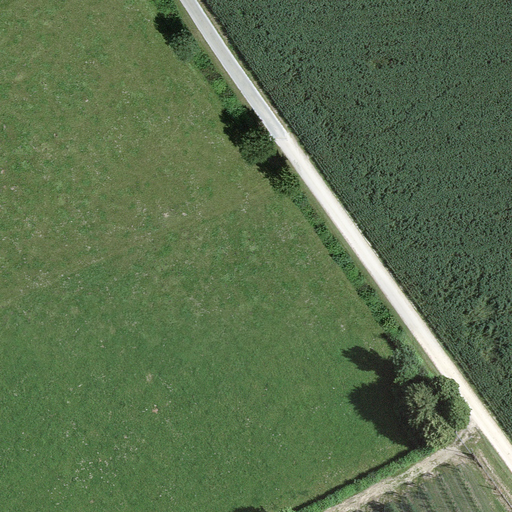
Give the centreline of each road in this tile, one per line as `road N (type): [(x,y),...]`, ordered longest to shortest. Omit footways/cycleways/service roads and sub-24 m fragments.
road 1 (track): [(270,125),(511,463)]
road 2 (residential): [(188,0),(270,125)]
